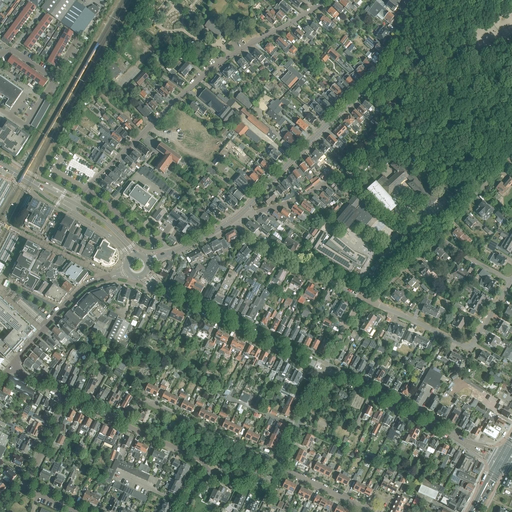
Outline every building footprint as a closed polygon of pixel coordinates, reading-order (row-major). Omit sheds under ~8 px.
[(76,2),(72,0),(47,0),(41,9),(48,14),(54,18),(61,23),(76,2)] [(298,8),(302,3),(299,1),(298,0),(291,0),(290,2),(298,8)] [(342,0),(340,3),(346,8),(348,10),(350,8),(355,12),(357,10),(357,9),(353,6),(352,6),(345,0),(342,0)] [(386,7),(393,12),(398,7),(395,5),(396,3),(392,0),(387,0),(390,2),(386,7)] [(76,2),(61,23),(67,28),(73,33),(80,37),(95,16),(96,15),(98,13),(98,12),(99,10),(93,6),(90,8),(88,11),(76,2)] [(276,6),(279,9),(280,9),(287,15),(291,9),(283,2),(279,6),(277,4),(276,6)] [(391,16),(389,14),(389,13),(376,2),(368,13),(375,18),(378,15),(384,20),(390,25),(394,21),(392,19),(394,18),(391,16)] [(30,3),(26,8),(32,12),(36,7),(30,3)] [(338,12),(340,11),(343,13),(345,11),(336,3),(333,7),(338,12)] [(26,8),(23,12),(29,16),(32,12),(26,8)] [(327,12),(335,19),(339,15),(331,8),(327,12)] [(272,10),(270,13),(275,17),(276,16),(281,21),(285,16),(280,11),(277,15),(272,10)] [(265,18),(273,25),(277,21),(269,14),(270,13),(267,11),(265,13),(268,15),(265,18)] [(23,12),(20,16),(26,21),(29,16),(23,12)] [(46,15),(43,20),(49,24),(53,20),(54,18),(48,14),(46,15)] [(20,16),(17,21),(23,25),(26,21),(20,16)] [(322,27),(328,33),(335,26),(324,17),(320,21),(324,25),(322,27)] [(220,36),(222,38),(223,38),(225,35),(223,33),(224,31),(213,22),(214,20),(211,18),(208,22),(206,24),(204,26),(208,29),(219,38),(220,36)] [(43,20),(40,24),(46,29),(49,24),(43,20)] [(17,21),(13,25),(20,30),(23,25),(17,21)] [(310,27),(316,32),(318,30),(320,32),(322,29),(315,23),(310,27)] [(40,24),(37,28),(43,33),(46,29),(40,24)] [(13,25),(10,29),(17,34),(20,30),(13,25)] [(303,31),(306,33),(305,35),(311,41),(314,37),(316,34),(308,26),(303,31)] [(37,28),(34,33),(40,37),(43,33),(37,28)] [(66,30),(64,34),(70,38),(73,33),(67,28),(66,30)] [(376,30),(380,33),(386,38),(390,33),(384,28),(383,29),(382,28),(380,30),(377,28),(376,30)] [(10,29),(7,34),(13,38),(17,34),(10,29)] [(294,35),(300,39),(302,37),(305,39),(306,38),(298,30),(294,35)] [(386,38),(380,33),(376,30),(375,31),(378,33),(376,36),(377,37),(376,38),(382,43),(386,38)] [(7,34),(6,33),(1,40),(8,45),(13,38),(7,34)] [(34,33),(31,37),(37,42),(40,37),(34,33)] [(286,38),(291,43),(293,41),(296,43),(298,41),(290,33),(286,38)] [(64,34),(61,39),(68,43),(70,38),(64,34)] [(31,37),(27,41),(34,46),(37,42),(31,37)] [(61,39),(58,44),(65,48),(68,43),(61,39)] [(279,46),(282,48),(285,51),(284,51),(287,54),(289,51),(293,54),(297,50),(285,39),(283,41),(280,39),(278,41),(278,40),(276,42),(276,43),(276,44),(279,46)] [(376,47),(373,44),(373,43),(370,40),(367,42),(373,47),(380,54),(385,49),(379,44),(376,47)] [(27,41),(24,46),(30,50),(34,46),(27,41)] [(58,44),(56,48),(62,52),(65,48),(58,44)] [(264,50),(272,57),(277,51),(269,44),(264,50)] [(56,48),(53,53),(60,57),(62,52),(56,48)] [(327,54),(336,62),(340,57),(331,49),(327,54)] [(265,58),(256,50),(252,55),(261,63),(265,58)] [(53,53),(50,58),(57,62),(60,57),(53,53)] [(367,58),(375,65),(377,62),(378,63),(381,58),(375,53),(372,56),(371,55),(367,58)] [(244,59),(250,64),(252,62),(255,65),(257,63),(249,54),(244,59)] [(324,54),(320,59),(325,63),(329,58),(324,54)] [(7,63),(12,66),(17,59),(12,56),(7,63)] [(50,58),(48,63),(54,67),(57,62),(50,58)] [(17,59),(12,66),(16,69),(21,63),(17,59)] [(244,71),(246,69),(247,70),(248,69),(253,73),(255,71),(250,66),(249,67),(247,64),(246,65),(242,59),(237,63),(242,69),(244,71)] [(364,66),(365,67),(367,68),(367,67),(371,70),(374,66),(366,59),(362,64),(364,66)] [(283,67),(288,72),(280,80),(289,89),(298,80),(299,81),(302,77),(290,66),(293,63),(290,60),(283,67)] [(21,63),(16,69),(21,72),(25,66),(21,63)] [(114,63),(112,65),(105,72),(112,80),(115,78),(116,79),(118,78),(117,76),(118,77),(120,75),(119,74),(120,74),(122,73),(121,72),(122,72),(114,63)] [(187,63),(183,68),(189,73),(193,68),(187,63)] [(227,69),(232,75),(237,81),(239,79),(235,73),(237,72),(231,65),(227,69)] [(365,70),(367,68),(365,67),(363,65),(356,71),(358,73),(358,74),(361,78),(368,73),(365,70)] [(25,66),(21,72),(25,75),(30,69),(25,66)] [(189,73),(183,68),(178,72),(185,78),(189,73)] [(25,75),(30,78),(34,72),(30,69),(25,75)] [(228,79),(230,77),(236,83),(237,82),(237,81),(232,75),(227,69),(222,73),(228,79)] [(180,88),(184,82),(176,76),(177,75),(172,70),(169,73),(173,77),(170,80),(180,88)] [(30,78),(34,81),(39,75),(34,72),(30,78)] [(143,73),(139,77),(144,81),(148,77),(143,73)] [(350,88),(339,78),(335,74),(331,80),(342,90),(345,92),(347,91),(350,88)] [(34,81),(39,85),(43,78),(39,75),(34,81)] [(104,86),(109,83),(108,80),(108,79),(107,79),(105,76),(105,77),(103,75),(101,77),(102,78),(101,79),(104,83),(103,84),(104,86)] [(347,80),(345,82),(351,87),(355,83),(347,75),(345,77),(347,80)] [(213,80),(219,85),(225,90),(226,88),(221,83),(223,81),(217,76),(213,80)] [(139,86),(144,81),(139,77),(135,82),(139,86)] [(307,81),(303,77),(296,84),(301,88),(307,81)] [(43,78),(39,85),(43,88),(48,81),(43,78)] [(175,88),(165,80),(163,83),(167,85),(165,88),(171,93),(175,88)] [(225,90),(219,85),(213,80),(209,85),(216,90),(218,87),(223,92),(225,90)] [(0,96),(2,98),(12,85),(7,81),(0,90),(0,96)] [(339,97),(344,93),(332,82),(330,84),(332,86),(330,89),(339,97)] [(10,111),(23,93),(12,85),(2,98),(8,102),(6,105),(3,103),(2,105),(10,111)] [(292,91),(291,93),(297,98),(299,95),(297,93),(300,89),(297,87),(294,90),(292,91)] [(92,88),(87,96),(92,98),(96,90),(92,88)] [(162,89),(161,90),(157,89),(156,90),(159,93),(166,99),(169,94),(162,89)] [(225,124),(233,114),(226,108),(225,109),(214,100),(215,99),(205,90),(198,99),(205,105),(205,106),(209,109),(210,108),(212,110),(214,108),(219,112),(216,116),(217,117),(217,118),(225,124)] [(326,100),(328,98),(334,103),(338,98),(328,90),(327,92),(325,94),(323,93),(321,96),(326,100)] [(235,99),(249,110),(253,104),(240,93),(235,99)] [(152,97),(160,105),(164,100),(157,94),(155,97),(153,95),(152,97)] [(224,98),(219,94),(217,96),(226,104),(228,100),(225,97),(224,98)] [(316,101),(326,110),(330,106),(320,96),(316,101)] [(277,99),(268,108),(270,110),(273,112),(281,103),(277,99)] [(281,103),(287,108),(290,104),(284,99),(281,103)] [(140,106),(138,108),(146,118),(152,112),(147,106),(145,109),(142,106),(144,104),(141,102),(142,101),(141,101),(137,104),(140,106)] [(147,103),(154,110),(158,106),(153,101),(151,103),(149,101),(147,103)] [(367,101),(363,105),(369,111),(371,109),(373,111),(375,109),(367,101)] [(190,108),(196,113),(198,111),(203,115),(207,111),(196,102),(195,103),(194,103),(190,108)] [(312,109),(314,111),(320,116),(324,111),(314,102),(310,107),(312,109)] [(305,111),(303,112),(308,117),(306,119),(312,125),(316,120),(307,111),(309,110),(304,105),(302,108),(305,111)] [(357,110),(366,119),(367,117),(364,114),(367,112),(361,106),(357,110)] [(375,110),(381,116),(384,114),(378,108),(375,110)] [(267,114),(273,120),(277,115),(273,112),(270,110),(267,114)] [(352,114),(357,120),(356,121),(360,124),(362,122),(360,119),(362,117),(361,116),(356,110),(352,114)] [(277,115),(273,120),(278,124),(281,120),(282,119),(277,115)] [(346,120),(353,126),(357,130),(359,128),(356,126),(358,123),(355,120),(355,121),(350,116),(346,120)] [(133,129),(127,124),(119,117),(116,120),(122,124),(123,125),(122,127),(123,127),(130,133),(133,129)] [(0,147),(13,156),(14,155),(16,157),(22,148),(23,148),(22,147),(28,138),(26,137),(27,136),(21,133),(18,138),(17,137),(20,132),(18,130),(16,133),(14,136),(13,135),(17,130),(7,123),(0,118),(0,147)] [(143,123),(138,118),(133,122),(138,127),(143,123)] [(296,125),(304,132),(308,127),(300,120),(296,125)] [(357,130),(353,126),(346,120),(343,124),(348,129),(349,130),(351,128),(355,132),(357,131),(357,130)] [(241,122),(234,131),(242,137),(249,129),(241,122)] [(75,123),(70,129),(74,132),(79,126),(75,123)] [(289,128),(292,130),(290,132),(297,138),(301,134),(291,125),(289,128)] [(349,133),(341,125),(333,133),(338,139),(339,138),(345,144),(347,142),(343,139),(349,133)] [(102,129),(109,134),(113,137),(119,143),(122,139),(115,133),(115,132),(112,130),(110,132),(104,127),(102,129)] [(120,136),(124,139),(128,134),(120,127),(116,131),(120,135),(120,136)] [(111,146),(115,149),(119,144),(112,139),(113,137),(109,134),(105,132),(102,129),(101,129),(99,131),(107,137),(103,142),(110,147),(111,146)] [(228,133),(224,129),(219,135),(223,139),(228,133)] [(284,139),(291,145),(295,141),(291,138),(292,137),(283,129),(281,133),(286,137),(284,139)] [(270,130),(266,135),(270,139),(273,141),(277,137),(273,134),(271,133),(272,132),(271,131),(270,130)] [(67,138),(76,144),(79,139),(70,133),(68,135),(67,137),(67,138)] [(339,147),(342,150),(345,147),(342,143),(338,139),(336,141),(331,136),(327,140),(333,146),(336,144),(339,147)] [(320,147),(322,148),(320,150),(324,154),(329,150),(331,152),(333,150),(325,142),(320,147)] [(358,153),(359,154),(365,147),(360,143),(354,149),(355,150),(353,152),(356,155),(358,153)] [(165,157),(156,169),(163,175),(172,163),(176,166),(180,161),(183,164),(185,161),(161,144),(156,151),(165,157)] [(106,146),(105,145),(104,146),(101,145),(98,149),(101,151),(102,152),(103,153),(104,151),(110,155),(114,151),(106,146)] [(147,149),(141,145),(137,149),(146,157),(148,154),(150,156),(153,153),(148,148),(147,149)] [(276,151),(276,150),(271,145),(268,148),(272,152),(269,156),(276,161),(281,155),(276,151)] [(91,154),(93,155),(104,162),(107,157),(95,149),(91,154)] [(313,154),(315,157),(312,159),(317,164),(319,163),(319,161),(318,160),(321,158),(323,160),(325,158),(323,156),(324,155),(322,152),(321,153),(317,150),(313,154)] [(141,159),(143,158),(142,158),(135,151),(130,157),(137,163),(139,160),(141,161),(142,160),(141,159)] [(101,167),(104,162),(93,155),(90,160),(101,167)] [(136,165),(133,163),(134,162),(128,157),(124,161),(130,167),(134,169),(136,166),(139,168),(140,166),(137,163),(136,165)] [(316,165),(314,162),(313,162),(310,158),(305,161),(312,170),(315,167),(317,170),(319,169),(316,165)] [(378,184),(377,185),(375,183),(367,191),(389,215),(397,207),(392,202),(394,200),(389,195),(407,178),(411,182),(408,185),(429,207),(438,199),(432,193),(431,194),(419,181),(420,180),(417,176),(416,178),(412,174),(413,173),(408,168),(406,169),(405,168),(406,168),(398,160),(391,166),(396,171),(395,172),(395,174),(396,175),(389,182),(384,176),(377,183),(378,184)] [(257,163),(266,171),(270,167),(264,161),(262,164),(258,161),(257,163)] [(305,173),(304,173),(307,177),(309,175),(306,172),(309,170),(304,164),(300,167),(305,173)] [(127,169),(126,169),(121,165),(118,168),(123,173),(125,171),(128,174),(130,172),(127,169)] [(251,169),(254,172),(260,177),(264,173),(258,168),(255,165),(251,169)] [(205,170),(213,176),(216,173),(208,166),(205,170)] [(117,169),(113,172),(117,176),(119,177),(121,176),(124,178),(126,176),(123,173),(122,174),(117,169)] [(254,174),(248,170),(247,169),(243,173),(241,170),(238,170),(237,171),(251,184),(252,183),(255,185),(258,182),(257,182),(259,179),(254,174)] [(299,179),(301,177),(302,177),(305,175),(300,169),(297,171),(297,170),(292,174),(297,180),(296,180),(299,183),(301,182),(299,179)] [(117,176),(116,177),(112,173),(109,177),(114,181),(114,182),(116,180),(119,182),(121,179),(119,177),(117,176)] [(199,182),(205,188),(211,181),(205,176),(199,182)] [(234,182),(246,194),(253,187),(240,176),(234,182)] [(287,179),(293,187),(295,185),(298,188),(301,186),(297,181),(296,182),(292,176),(290,177),(290,176),(287,179)] [(114,181),(113,182),(107,177),(104,181),(110,186),(111,184),(115,187),(117,184),(114,182),(114,181)] [(500,192),(499,192),(499,193),(501,195),(502,195),(502,194),(503,195),(508,189),(507,188),(511,182),(511,179),(509,177),(503,184),(501,183),(496,189),(500,192)] [(298,195),(295,191),(286,180),(282,184),(287,191),(289,189),(292,192),(291,193),(295,197),(298,195)] [(5,181),(0,190),(0,199),(9,184),(5,181)] [(103,181),(99,185),(102,188),(105,190),(107,192),(110,188),(108,186),(103,181)] [(343,195),(339,192),(341,190),(345,193),(346,191),(335,181),(330,187),(338,193),(337,194),(341,197),(343,195)] [(157,203),(146,194),(149,190),(146,187),(142,192),(131,184),(123,195),(128,199),(129,198),(144,209),(143,210),(149,214),(157,203)] [(276,189),(281,195),(284,193),(286,196),(288,194),(283,189),(280,186),(276,189)] [(0,207),(11,188),(9,187),(0,202),(0,207)] [(238,191),(237,191),(234,189),(233,188),(229,192),(231,193),(239,201),(244,197),(238,191)] [(325,193),(336,203),(337,201),(332,196),(334,194),(328,189),(325,193)] [(272,201),(273,202),(276,199),(276,198),(279,195),(275,191),(272,194),(271,193),(265,199),(266,200),(263,202),(265,205),(267,203),(268,205),(272,201)] [(228,196),(224,200),(231,206),(232,205),(234,207),(238,203),(232,197),(229,193),(227,196),(228,196)] [(319,197),(322,199),(320,200),(327,206),(327,205),(328,205),(330,203),(330,202),(332,200),(329,198),(323,193),(319,197)] [(32,197),(30,196),(16,225),(18,226),(32,197)] [(336,223),(346,231),(360,214),(355,210),(361,202),(354,196),(348,204),(347,203),(338,214),(342,217),(336,223)] [(15,224),(28,198),(26,197),(13,223),(15,224)] [(318,209),(321,206),(324,209),(326,207),(314,197),(313,199),(312,199),(311,200),(311,201),(310,202),(318,209)] [(28,216),(23,225),(26,226),(33,230),(33,231),(41,236),(44,231),(42,230),(46,222),(47,220),(48,220),(49,218),(50,219),(54,210),(49,207),(48,209),(45,207),(46,206),(32,198),(27,209),(28,210),(27,212),(31,215),(30,217),(28,216)] [(218,208),(224,213),(228,208),(215,199),(211,204),(216,208),(216,207),(218,208)] [(315,209),(305,202),(304,202),(303,203),(302,204),(302,205),(301,207),(311,214),(314,210),(315,210),(315,209)] [(490,209),(483,202),(480,205),(480,204),(478,206),(478,207),(478,208),(478,209),(475,212),(482,218),(485,214),(486,215),(489,212),(490,214),(493,211),(490,209)] [(154,210),(157,212),(152,218),(158,222),(159,222),(160,222),(161,222),(161,221),(161,220),(161,219),(165,214),(159,209),(163,205),(160,203),(154,210)] [(209,208),(212,210),(210,212),(216,217),(220,212),(216,209),(217,209),(211,204),(209,203),(207,205),(207,206),(210,208),(209,208)] [(376,214),(362,203),(356,210),(360,214),(355,220),(365,228),(371,221),(373,219),(372,219),(376,214)] [(304,213),(301,210),(295,206),(291,211),(299,216),(297,218),(300,220),(303,221),(304,222),(306,219),(302,216),(302,215),(304,213)] [(200,214),(203,216),(201,219),(206,223),(210,218),(205,213),(198,208),(196,211),(200,214)] [(280,214),(290,220),(292,222),(294,219),(293,219),(295,216),(291,213),(290,213),(284,209),(280,214)] [(180,218),(176,215),(171,211),(169,214),(173,218),(172,219),(176,222),(180,218)] [(275,211),(272,216),(278,221),(276,222),(277,223),(280,225),(282,226),(283,224),(281,223),(282,222),(284,223),(286,220),(275,211)] [(501,221),(504,218),(498,211),(494,215),(498,218),(501,221)] [(193,216),(190,219),(189,221),(197,228),(201,223),(195,218),(193,216)] [(268,219),(263,216),(261,218),(260,217),(257,221),(263,226),(262,227),(264,229),(269,232),(273,227),(276,230),(280,225),(277,223),(276,222),(270,217),(268,219)] [(54,237),(52,241),(52,243),(55,244),(61,247),(63,242),(75,221),(71,219),(66,217),(65,217),(60,226),(61,226),(59,230),(58,229),(57,232),(56,232),(54,237)] [(464,222),(470,229),(477,222),(474,220),(473,221),(469,217),(464,222)] [(176,231),(184,236),(188,233),(187,232),(190,228),(179,220),(174,227),(177,229),(176,231)] [(66,237),(62,247),(67,250),(71,252),(75,241),(77,242),(78,238),(82,231),(78,229),(80,225),(75,221),(66,237)] [(250,222),(246,226),(251,232),(254,234),(256,232),(259,228),(261,230),(263,229),(261,226),(260,226),(260,227),(255,222),(253,224),(250,222)] [(77,242),(72,252),(77,254),(84,238),(85,236),(87,230),(87,229),(84,227),(82,231),(78,238),(77,242)] [(84,238),(77,254),(81,256),(82,257),(86,248),(87,248),(94,234),(87,230),(88,229),(87,229),(87,230),(85,236),(84,238)] [(457,229),(452,234),(458,240),(463,245),(467,241),(470,243),(471,241),(469,239),(468,239),(468,238),(466,236),(464,237),(463,235),(464,235),(457,229)] [(506,237),(508,239),(511,241),(511,232),(509,237),(509,236),(508,235),(508,234),(507,234),(506,234),(506,233),(505,233),(504,233),(503,234),(503,232),(498,229),(496,232),(501,234),(500,236),(503,237),(504,235),(506,236),(506,237)] [(235,231),(230,234),(234,240),(239,237),(235,231)] [(313,250),(351,273),(354,267),(359,270),(361,267),(363,267),(368,259),(360,255),(359,256),(334,236),(332,238),(324,232),(313,250)] [(9,234),(0,251),(0,260),(1,261),(13,236),(9,234)] [(86,248),(82,257),(91,261),(92,259),(102,239),(94,234),(87,248),(86,248)] [(234,240),(230,234),(225,237),(228,242),(226,243),(229,247),(231,246),(230,245),(235,242),(234,240)] [(171,235),(167,241),(173,246),(178,240),(171,235)] [(18,238),(14,236),(1,261),(5,263),(18,238)] [(287,249),(294,253),(299,244),(287,237),(283,244),(288,247),(287,249)] [(511,241),(508,239),(506,238),(500,248),(510,254),(511,250),(511,241)] [(102,239),(92,259),(94,260),(94,262),(99,265),(100,263),(102,264),(103,265),(104,265),(105,266),(106,266),(107,266),(108,266),(109,266),(110,266),(111,265),(112,265),(113,265),(113,264),(114,264),(114,263),(115,262),(116,261),(116,260),(116,259),(117,259),(117,258),(117,257),(117,256),(117,255),(116,254),(116,253),(115,252),(115,251),(114,250),(113,250),(113,249),(109,247),(110,245),(105,241),(103,243),(102,242),(102,239)] [(219,240),(214,242),(221,254),(223,253),(221,250),(223,248),(219,240)] [(225,250),(228,248),(224,240),(220,242),(225,250)] [(27,242),(8,279),(11,281),(33,292),(33,291),(37,285),(43,276),(44,275),(39,272),(38,275),(37,274),(37,275),(30,271),(40,251),(39,250),(39,249),(34,246),(27,242)] [(221,254),(214,242),(210,245),(214,253),(217,252),(219,256),(221,254)] [(208,246),(202,249),(205,254),(206,256),(207,255),(210,260),(211,259),(212,260),(211,261),(219,265),(211,250),(208,246)] [(248,254),(250,251),(244,247),(236,257),(245,263),(250,256),(248,254)] [(434,252),(440,259),(442,257),(443,258),(442,259),(445,262),(449,257),(445,253),(439,247),(434,252)] [(39,257),(32,270),(38,274),(37,274),(38,275),(39,272),(40,271),(44,265),(51,254),(43,251),(40,258),(39,257)] [(203,258),(199,251),(189,256),(192,263),(197,260),(198,261),(203,258)] [(494,262),(499,265),(500,263),(503,265),(507,259),(499,255),(499,254),(496,252),(495,255),(494,255),(491,260),(494,262)] [(40,271),(39,272),(44,275),(48,270),(50,271),(50,272),(47,273),(46,275),(47,278),(50,279),(50,280),(48,285),(50,286),(52,283),(54,281),(58,275),(59,275),(65,267),(64,267),(66,262),(64,261),(57,257),(55,262),(53,261),(55,257),(51,254),(44,265),(40,271)] [(250,268),(251,267),(256,271),(255,273),(261,263),(259,261),(261,259),(255,255),(251,260),(249,259),(243,267),(248,271),(250,268),(250,269),(251,268),(250,268)] [(186,282),(187,282),(184,287),(200,295),(204,287),(208,289),(220,266),(211,261),(206,269),(203,268),(202,270),(197,268),(195,271),(193,270),(191,274),(188,279),(188,278),(186,282)] [(167,270),(164,270),(160,268),(157,275),(162,277),(165,278),(166,279),(169,273),(170,271),(172,267),(173,264),(169,262),(167,263),(168,266),(167,270)] [(174,282),(183,287),(187,278),(188,278),(188,279),(191,274),(188,274),(186,277),(179,274),(182,268),(185,268),(187,265),(185,262),(182,263),(176,273),(176,275),(177,276),(174,282)] [(266,271),(271,274),(275,268),(264,262),(260,270),(265,273),(266,271)] [(69,263),(59,275),(72,285),(85,270),(69,263)] [(426,274),(429,271),(435,276),(436,274),(439,278),(442,275),(437,270),(435,272),(431,269),(432,268),(429,266),(428,267),(424,263),(419,268),(421,270),(418,272),(423,277),(426,274)] [(462,278),(461,278),(465,280),(469,273),(472,269),(468,267),(466,271),(456,266),(451,275),(455,277),(457,275),(462,278)] [(176,275),(176,273),(174,272),(175,269),(173,268),(168,279),(172,282),(176,275)] [(85,270),(72,285),(74,287),(77,284),(79,285),(82,282),(83,282),(90,273),(85,270)] [(229,270),(219,291),(214,301),(213,302),(221,306),(221,305),(222,305),(227,295),(237,274),(229,270)] [(281,283),(286,274),(280,270),(277,275),(277,276),(274,275),(271,281),(273,282),(277,285),(279,281),(281,283)] [(484,288),(489,290),(491,288),(492,288),(495,282),(489,278),(491,275),(482,270),(478,275),(482,278),(481,286),(484,287),(484,288)] [(408,285),(406,287),(408,289),(410,287),(412,289),(414,289),(415,288),(416,289),(420,286),(417,283),(411,277),(405,282),(408,285)] [(298,278),(297,280),(294,278),(290,284),(300,290),(304,282),(298,278)] [(64,280),(60,284),(63,286),(62,288),(68,293),(73,287),(64,280)] [(37,285),(33,291),(43,296),(43,295),(50,286),(40,281),(37,285)] [(243,304),(239,312),(242,314),(242,315),(245,317),(256,295),(255,295),(258,290),(259,287),(260,286),(253,282),(250,288),(253,290),(251,293),(249,292),(243,304)] [(50,286),(43,295),(45,296),(45,297),(51,300),(52,299),(55,301),(55,302),(60,304),(60,303),(64,299),(64,298),(63,298),(64,297),(65,297),(67,294),(62,290),(52,283),(50,286)] [(207,291),(204,298),(204,299),(206,300),(207,299),(210,301),(214,292),(217,293),(221,286),(218,284),(216,288),(210,285),(208,290),(207,291)] [(314,286),(310,284),(304,296),(309,299),(313,301),(318,292),(312,289),(314,286)] [(115,297),(115,296),(121,288),(116,285),(115,285),(108,287),(102,289),(108,297),(109,299),(112,301),(115,297)] [(99,290),(107,297),(108,297),(107,295),(102,289),(99,290)] [(107,297),(99,290),(90,293),(91,293),(99,300),(105,304),(104,304),(107,307),(112,301),(107,297)] [(121,290),(119,296),(117,302),(120,302),(123,302),(123,299),(124,300),(125,299),(128,300),(131,291),(125,290),(124,291),(121,290)] [(228,307),(234,297),(237,291),(234,290),(229,299),(228,298),(224,305),(228,307)] [(256,297),(248,312),(246,317),(252,320),(253,321),(258,311),(260,312),(270,293),(264,290),(263,292),(259,299),(256,297)] [(392,295),(391,297),(395,301),(396,300),(398,302),(401,300),(405,303),(406,302),(408,304),(410,302),(408,300),(409,299),(404,293),(401,291),(399,293),(397,290),(394,293),(393,293),(392,294),(392,295)] [(481,307),(484,301),(485,299),(479,296),(480,293),(475,290),(473,292),(475,294),(471,301),(474,303),(481,307)] [(235,300),(236,298),(239,292),(237,291),(234,297),(228,307),(229,307),(228,308),(233,311),(233,310),(238,302),(235,300)] [(137,307),(138,305),(139,302),(141,294),(134,292),(131,301),(132,301),(131,305),(137,307)] [(106,309),(107,307),(104,304),(105,304),(99,300),(91,293),(90,293),(87,294),(105,309),(106,309)] [(87,294),(82,299),(101,315),(102,314),(105,309),(87,294)] [(143,300),(139,308),(138,307),(133,316),(138,318),(140,314),(144,306),(146,308),(150,299),(144,296),(142,300),(143,300)] [(0,328),(8,336),(0,344),(0,353),(5,358),(7,356),(10,353),(12,351),(13,352),(14,353),(23,343),(33,332),(34,330),(0,299),(0,328)] [(97,319),(97,320),(102,324),(107,320),(100,316),(101,315),(82,299),(76,305),(87,315),(90,312),(91,313),(90,314),(92,315),(91,315),(93,317),(94,316),(97,319)] [(422,304),(424,305),(421,312),(429,315),(432,308),(432,307),(429,305),(431,302),(424,299),(422,304)] [(152,300),(146,313),(148,314),(150,311),(151,309),(154,310),(158,303),(157,303),(157,302),(155,301),(152,300)] [(238,302),(233,310),(238,312),(243,302),(239,300),(238,302)] [(337,308),(344,313),(347,306),(341,302),(341,303),(336,300),(334,303),(339,306),(337,308)] [(290,306),(289,307),(295,310),(298,304),(294,302),(292,301),(290,306)] [(481,307),(474,303),(471,301),(469,304),(469,305),(471,306),(469,308),(477,313),(481,307)] [(157,310),(154,316),(156,317),(158,312),(162,314),(166,306),(160,304),(160,305),(158,304),(156,309),(157,310)] [(75,306),(74,308),(72,309),(78,315),(77,316),(88,325),(88,326),(90,328),(95,323),(82,311),(81,311),(75,306)] [(162,314),(160,318),(163,319),(165,315),(167,316),(171,309),(166,306),(162,314)] [(336,318),(337,317),(340,319),(344,313),(337,309),(332,306),(331,308),(333,310),(330,315),(336,318)] [(444,310),(442,308),(439,307),(437,311),(432,308),(429,315),(438,319),(439,315),(441,316),(444,310)] [(171,316),(170,318),(175,321),(179,313),(178,313),(178,312),(176,311),(175,311),(174,310),(172,313),(170,315),(171,316)] [(260,323),(266,326),(270,318),(272,320),(276,312),(271,310),(269,314),(266,312),(264,316),(263,316),(262,317),(263,318),(260,323)] [(70,311),(68,314),(65,317),(76,328),(77,327),(79,330),(78,332),(82,336),(89,328),(70,311)] [(108,317),(116,321),(117,318),(119,315),(110,312),(108,317)] [(179,313),(175,321),(180,323),(181,321),(182,321),(184,318),(183,318),(184,315),(182,314),(180,313),(179,313)] [(278,314),(277,315),(270,329),(275,332),(281,320),(279,318),(280,316),(278,314)] [(365,322),(375,328),(381,319),(377,316),(376,318),(370,314),(365,322)] [(458,317),(460,318),(457,322),(455,320),(452,325),(454,327),(460,331),(466,322),(470,324),(472,322),(459,314),(458,317)] [(285,328),(283,327),(287,318),(285,317),(276,332),(281,335),(285,328)] [(116,321),(107,340),(119,346),(122,341),(130,324),(117,318),(116,321)] [(185,337),(187,332),(194,335),(200,324),(192,320),(192,321),(188,319),(183,330),(180,335),(185,337)] [(82,337),(63,320),(60,323),(78,340),(82,337)] [(502,332),(504,334),(507,330),(509,331),(511,327),(500,321),(496,329),(502,333),(502,332)] [(283,336),(288,338),(291,331),(289,330),(292,323),(290,322),(283,336)] [(365,322),(360,329),(370,336),(375,328),(365,322)] [(78,340),(60,323),(57,326),(60,329),(69,338),(73,342),(74,342),(75,344),(78,340)] [(203,333),(203,334),(205,335),(206,334),(209,336),(213,328),(204,323),(200,331),(203,333)] [(289,339),(294,341),(301,328),(298,327),(299,324),(297,323),(289,339)] [(394,325),(391,324),(387,332),(392,334),(398,337),(402,338),(404,333),(402,332),(404,329),(395,325),(394,325)] [(94,326),(92,331),(102,337),(105,338),(108,332),(105,331),(94,326)] [(52,332),(55,335),(53,337),(60,344),(65,338),(67,340),(69,338),(60,329),(59,331),(55,328),(52,332)] [(216,341),(220,342),(224,334),(220,332),(220,333),(218,331),(212,342),(210,341),(209,345),(213,347),(216,341)] [(299,335),(295,342),(300,345),(305,337),(306,337),(308,334),(307,334),(308,333),(307,332),(304,331),(301,336),(299,335)] [(152,336),(151,338),(157,341),(158,339),(160,335),(154,333),(152,336)] [(224,334),(220,342),(218,346),(221,347),(220,350),(224,352),(226,349),(224,348),(229,337),(227,336),(227,335),(224,334)] [(303,345),(308,347),(314,337),(308,335),(303,345)] [(420,345),(423,338),(417,335),(413,342),(420,345)] [(494,348),(497,343),(499,344),(500,340),(499,339),(492,335),(487,344),(494,348)] [(47,337),(44,341),(50,346),(53,349),(57,345),(58,347),(60,345),(56,341),(55,343),(47,337)] [(311,348),(316,351),(322,339),(319,338),(317,342),(315,340),(311,348)] [(370,341),(365,338),(363,343),(362,345),(366,348),(368,345),(368,346),(370,341)] [(430,342),(423,338),(420,345),(426,349),(430,350),(433,344),(429,342),(430,342)] [(511,343),(504,339),(502,342),(507,345),(506,347),(506,348),(500,358),(502,359),(503,359),(511,344),(511,343)] [(234,353),(235,350),(240,341),(237,340),(236,341),(234,340),(229,350),(226,349),(224,352),(224,354),(228,356),(230,352),(234,353)] [(318,352),(324,355),(328,347),(331,342),(328,340),(325,345),(322,344),(318,352)] [(240,341),(235,350),(239,352),(235,359),(239,362),(240,361),(242,356),(240,356),(245,345),(243,344),(242,343),(240,341)] [(44,352),(46,350),(48,351),(50,349),(42,342),(38,347),(44,352)] [(339,352),(335,360),(340,363),(345,355),(342,353),(346,347),(343,345),(339,352)] [(249,346),(245,353),(244,352),(242,356),(240,361),(242,362),(245,356),(249,358),(249,356),(252,351),(254,348),(249,346)] [(34,352),(40,357),(41,358),(43,360),(46,356),(43,353),(37,348),(36,350),(35,350),(34,351),(34,352)] [(256,349),(254,352),(252,351),(249,357),(254,359),(250,365),(254,367),(258,360),(257,359),(259,356),(258,356),(261,351),(256,349)] [(485,364),(486,362),(491,355),(487,353),(487,354),(482,351),(479,358),(477,360),(485,364)] [(51,358),(57,363),(62,357),(57,352),(51,358)] [(351,355),(352,353),(349,352),(346,356),(344,359),(345,360),(343,363),(348,366),(353,357),(351,355)] [(262,366),(264,367),(267,359),(266,359),(268,355),(263,353),(259,360),(263,363),(262,366)] [(454,363),(458,356),(452,353),(448,360),(454,363)] [(37,361),(39,359),(33,354),(29,358),(35,363),(34,363),(39,367),(42,365),(37,361)] [(500,358),(494,354),(492,357),(500,362),(502,359),(500,358)] [(270,356),(264,367),(270,370),(275,359),(270,356)] [(349,366),(354,369),(360,359),(355,356),(349,366)] [(455,368),(457,364),(461,366),(464,359),(458,356),(454,363),(452,367),(455,368)] [(49,373),(48,373),(51,375),(50,377),(56,380),(60,370),(60,369),(60,368),(64,362),(65,360),(63,358),(58,364),(57,366),(55,370),(55,371),(51,370),(49,373)] [(37,371),(39,367),(33,362),(32,362),(28,359),(24,364),(31,369),(32,367),(37,371)] [(413,367),(415,363),(409,359),(406,366),(411,369),(413,366),(413,367)] [(272,369),(271,370),(278,374),(278,373),(280,370),(283,363),(283,362),(281,361),(280,361),(278,361),(274,368),(273,367),(272,369)] [(357,370),(362,373),(368,361),(366,361),(365,363),(361,361),(357,370)] [(114,374),(120,377),(126,366),(120,363),(114,374)] [(421,371),(424,366),(417,363),(415,368),(421,371)] [(279,374),(278,375),(285,378),(288,374),(287,374),(290,366),(289,365),(288,364),(287,365),(284,364),(281,370),(281,369),(279,374)] [(72,368),(65,365),(57,380),(65,384),(69,375),(72,368)] [(371,369),(373,366),(370,365),(365,375),(371,378),(374,371),(371,369)] [(105,369),(102,375),(105,377),(109,371),(111,368),(107,366),(105,369)] [(374,379),(380,382),(383,377),(384,378),(388,371),(381,367),(374,379)] [(288,375),(286,379),(290,380),(289,381),(297,385),(302,375),(299,374),(298,374),(299,373),(295,371),(296,369),(293,368),(290,375),(288,375)] [(426,384),(435,389),(437,391),(442,384),(439,382),(443,376),(430,369),(414,397),(415,398),(413,401),(418,404),(425,393),(421,391),(423,387),(424,388),(426,384)] [(388,377),(384,384),(388,387),(393,378),(393,377),(391,376),(391,375),(394,372),(391,370),(388,375),(389,376),(388,377)] [(67,385),(72,388),(77,377),(72,375),(67,385)] [(499,385),(502,381),(494,375),(491,379),(499,385)] [(14,387),(13,389),(13,390),(33,400),(36,394),(34,393),(35,393),(26,388),(27,385),(11,377),(10,378),(8,382),(9,383),(8,384),(14,387)] [(79,383),(76,389),(80,392),(85,383),(82,381),(83,378),(80,377),(77,382),(79,383)] [(395,382),(396,382),(392,389),(397,392),(401,385),(403,382),(400,380),(401,379),(398,377),(395,382)] [(90,380),(84,392),(89,395),(91,392),(92,392),(93,393),(98,381),(94,379),(93,381),(90,380)] [(417,384),(415,383),(412,381),(408,387),(405,386),(400,394),(404,396),(404,395),(407,397),(412,389),(411,389),(412,387),(414,388),(417,384)] [(455,384),(451,382),(445,392),(448,394),(455,384)] [(482,394),(484,390),(471,382),(469,385),(482,394)] [(154,387),(151,386),(152,384),(149,383),(148,385),(145,391),(151,394),(154,387)] [(13,390),(6,386),(3,392),(10,396),(11,393),(15,395),(15,394),(16,392),(13,390)] [(154,387),(151,394),(156,397),(159,390),(157,388),(157,387),(154,386),(154,387)] [(97,399),(103,402),(110,390),(107,389),(105,392),(102,390),(97,399)] [(286,406),(292,409),(296,401),(294,399),(295,396),(296,396),(283,389),(281,392),(287,395),(287,396),(290,398),(287,404),(283,402),(282,404),(286,406)] [(111,406),(115,400),(118,402),(123,393),(120,392),(117,397),(112,393),(106,403),(107,403),(107,404),(108,405),(109,405),(111,406)] [(162,399),(168,402),(172,395),(165,392),(162,399)] [(338,398),(345,401),(348,395),(341,392),(338,398)] [(8,396),(8,397),(1,393),(0,394),(0,399),(8,404),(8,403),(10,404),(11,402),(9,401),(11,397),(8,396)] [(32,406),(37,408),(42,397),(37,394),(32,406)] [(122,397),(126,399),(125,402),(129,404),(132,398),(128,396),(124,394),(122,397)] [(172,395),(168,402),(175,405),(178,398),(172,395)] [(427,408),(433,411),(437,404),(434,403),(437,397),(435,396),(433,399),(432,399),(427,408)] [(258,397),(254,405),(258,407),(262,399),(258,397)] [(47,408),(49,404),(48,403),(50,400),(45,398),(40,408),(42,409),(43,407),(47,408)] [(470,406),(475,409),(477,405),(479,406),(481,403),(475,400),(472,405),(471,404),(470,406)] [(505,406),(509,408),(509,409),(511,410),(511,403),(508,402),(507,403),(501,400),(498,404),(504,408),(505,406)] [(53,415),(55,411),(53,411),(57,404),(52,401),(49,409),(48,409),(47,412),(53,415)] [(181,408),(186,411),(190,404),(184,401),(181,408)] [(125,402),(122,405),(120,404),(118,406),(121,408),(125,410),(129,404),(125,402)] [(195,407),(192,405),(190,404),(186,411),(192,413),(195,407)] [(219,415),(222,417),(225,412),(228,406),(224,404),(219,415)] [(450,409),(446,407),(442,405),(440,408),(436,414),(445,419),(450,409)] [(207,412),(204,419),(209,421),(212,415),(210,413),(213,407),(210,406),(207,412)] [(288,417),(292,409),(286,406),(282,414),(288,417)] [(362,420),(364,421),(366,416),(370,418),(372,412),(374,409),(368,407),(362,420)] [(501,415),(508,419),(510,414),(499,408),(498,410),(502,413),(501,415)] [(198,416),(204,419),(207,412),(201,409),(198,416)] [(452,414),(453,414),(449,421),(454,424),(461,413),(455,409),(452,414)] [(148,415),(150,411),(147,410),(145,413),(143,411),(140,413),(137,419),(145,423),(149,415),(148,415)] [(67,421),(71,423),(76,413),(70,411),(67,418),(65,417),(63,422),(66,424),(67,421)] [(377,424),(383,414),(379,412),(378,413),(376,411),(371,421),(377,424),(372,434),(375,435),(380,425),(377,424)] [(469,421),(466,419),(468,415),(464,412),(460,420),(462,421),(459,427),(464,430),(468,423),(469,421)] [(496,424),(503,428),(506,423),(499,419),(498,422),(493,420),(494,419),(484,414),(483,417),(486,419),(490,421),(489,421),(492,423),(496,425),(496,424)] [(72,427),(75,428),(78,423),(80,424),(84,417),(78,415),(72,427)] [(212,415),(209,421),(215,424),(218,417),(212,415)] [(390,422),(392,418),(386,416),(381,427),(383,428),(383,427),(386,429),(388,426),(389,427),(391,423),(390,422)] [(83,425),(81,429),(87,432),(88,428),(89,428),(92,421),(91,421),(91,420),(90,420),(89,420),(86,418),(83,426),(83,425)] [(33,428),(39,432),(43,425),(31,419),(29,423),(34,426),(33,428)] [(274,425),(276,427),(275,429),(282,432),(285,426),(278,423),(278,422),(274,419),(273,422),(275,423),(274,425)] [(478,419),(474,425),(469,423),(465,430),(470,433),(473,428),(475,429),(480,420),(478,419)] [(476,428),(472,435),(477,438),(480,432),(482,433),(489,421),(490,421),(486,419),(481,427),(480,426),(478,429),(476,428)] [(222,428),(228,430),(231,423),(225,421),(222,428)] [(496,427),(491,425),(492,423),(489,421),(483,433),(495,440),(501,430),(496,427)] [(6,425),(14,430),(16,427),(16,426),(8,422),(6,425)] [(98,433),(100,428),(99,427),(100,425),(94,422),(89,433),(92,434),(93,431),(98,433)] [(173,434),(178,425),(172,422),(170,426),(168,425),(164,432),(170,434),(170,433),(173,434)] [(394,423),(386,439),(390,441),(393,435),(394,436),(397,437),(400,437),(405,425),(401,423),(399,422),(398,425),(394,423)] [(236,426),(234,425),(231,423),(228,430),(233,433),(236,426)] [(106,433),(108,429),(103,426),(97,438),(98,438),(99,439),(101,440),(103,440),(102,441),(104,442),(108,433),(106,433)] [(148,430),(157,435),(157,433),(160,435),(161,432),(150,426),(148,430)] [(236,426),(233,433),(239,435),(242,428),(236,426)] [(39,432),(33,428),(30,427),(28,431),(30,433),(29,435),(36,438),(39,432)] [(279,438),(282,432),(275,429),(273,428),(270,434),(279,438)] [(416,440),(415,440),(419,432),(413,429),(409,437),(405,435),(401,444),(406,446),(407,443),(412,444),(416,446),(418,442),(416,441),(416,440)] [(117,438),(114,436),(116,432),(110,430),(104,443),(113,447),(117,437),(117,438)] [(0,435),(1,436),(0,436),(0,445),(0,446),(5,448),(10,437),(2,433),(0,431),(0,435)] [(245,438),(251,441),(254,434),(248,431),(245,438)] [(254,434),(251,441),(257,444),(260,437),(254,434)] [(269,441),(277,444),(279,438),(270,434),(269,437),(271,438),(269,441)] [(57,444),(61,446),(65,437),(63,436),(61,435),(59,440),(57,444)] [(308,435),(305,440),(312,444),(315,438),(308,435)] [(425,445),(429,437),(423,435),(418,446),(424,449),(426,445),(425,445)] [(24,445),(30,449),(31,446),(32,446),(34,443),(28,440),(29,438),(25,436),(22,441),(21,444),(24,445)] [(131,440),(132,439),(131,439),(130,438),(129,438),(129,439),(126,438),(121,448),(124,450),(125,446),(129,448),(132,440),(131,440)] [(312,444),(305,440),(302,446),(309,449),(312,444)] [(424,450),(426,451),(427,451),(433,454),(439,442),(435,440),(435,441),(432,440),(430,444),(427,443),(424,450)] [(274,450),(277,444),(269,441),(268,443),(266,443),(265,446),(274,450)] [(136,459),(137,459),(137,457),(140,451),(143,445),(137,443),(134,449),(133,452),(136,453),(133,458),(136,459)] [(27,455),(30,449),(24,445),(20,452),(27,455)] [(148,448),(143,445),(137,457),(137,459),(136,461),(138,462),(140,458),(139,458),(141,455),(145,457),(146,454),(148,448)] [(442,449),(439,447),(434,456),(438,458),(440,453),(445,455),(449,448),(444,445),(442,449)] [(452,457),(455,451),(450,448),(442,464),(443,464),(441,468),(444,469),(449,459),(448,458),(449,456),(452,457)] [(152,463),(154,458),(157,459),(160,453),(154,451),(152,456),(151,456),(149,461),(152,463)] [(300,451),(298,456),(305,459),(307,454),(300,451)] [(455,466),(461,454),(457,451),(452,461),(454,463),(453,465),(455,466)] [(167,460),(164,459),(165,456),(160,453),(157,459),(155,464),(159,466),(158,468),(162,470),(167,460)] [(369,453),(366,458),(374,462),(375,462),(377,457),(369,453)] [(24,461),(20,459),(21,458),(14,455),(10,463),(21,468),(24,461)] [(465,473),(468,475),(475,462),(472,461),(472,460),(464,455),(457,469),(464,473),(464,472),(465,473)] [(305,459),(298,456),(295,461),(305,466),(307,460),(305,459)] [(118,467),(120,462),(114,460),(110,469),(116,471),(117,468),(120,469),(121,468),(118,467)] [(187,473),(188,473),(190,467),(175,460),(172,466),(174,467),(180,470),(187,473)] [(483,465),(476,461),(474,466),(475,466),(473,470),(472,472),(475,473),(478,475),(479,472),(480,472),(483,465)] [(313,470),(319,473),(322,466),(322,464),(321,463),(322,463),(320,462),(319,464),(317,463),(313,470)] [(43,469),(40,476),(39,479),(43,481),(43,480),(48,482),(51,475),(54,477),(59,465),(55,464),(51,472),(43,469)] [(144,465),(143,467),(142,471),(148,474),(151,468),(144,465)] [(319,473),(324,475),(327,468),(322,466),(319,473)] [(327,468),(324,475),(329,478),(333,471),(330,470),(331,467),(329,466),(327,468)] [(8,473),(5,476),(12,482),(17,476),(13,473),(14,472),(8,467),(5,471),(8,473)] [(177,475),(185,479),(187,473),(180,470),(174,467),(173,469),(179,472),(177,475)] [(465,474),(455,470),(453,475),(473,485),(475,479),(465,474)] [(171,475),(176,477),(175,481),(182,484),(185,479),(177,475),(172,472),(171,475)] [(343,472),(342,475),(339,474),(336,481),(341,484),(345,477),(347,473),(343,472)] [(345,477),(341,484),(347,487),(350,480),(347,478),(349,475),(347,473),(345,477)] [(58,475),(53,485),(60,489),(65,478),(58,475)] [(503,485),(509,488),(509,486),(510,487),(511,485),(511,484),(511,481),(511,479),(507,477),(503,485)] [(168,480),(174,483),(172,486),(180,490),(182,484),(175,481),(169,478),(168,480)] [(381,488),(385,490),(389,482),(389,481),(385,479),(381,488)] [(422,483),(430,487),(432,483),(424,479),(422,483)] [(282,488),(288,490),(291,483),(286,481),(282,488)] [(389,481),(389,482),(385,490),(390,492),(394,485),(391,483),(391,482),(389,481)] [(71,486),(73,483),(70,482),(66,491),(73,495),(75,491),(77,492),(79,487),(77,486),(76,488),(71,486)] [(472,494),(475,488),(463,482),(461,488),(472,494)] [(291,483),(288,490),(288,491),(287,493),(291,495),(292,493),(293,493),(297,486),(291,483)] [(353,490),(358,492),(362,485),(357,483),(353,490)] [(171,489),(171,488),(169,492),(177,496),(180,490),(172,486),(166,484),(165,487),(171,489)] [(394,485),(390,492),(395,494),(398,487),(396,486),(396,485),(394,484),(394,485)] [(418,492),(435,500),(435,499),(438,492),(421,484),(418,492)] [(358,492),(364,495),(367,488),(362,485),(358,492)] [(368,486),(367,488),(364,495),(369,497),(372,490),(369,489),(370,487),(370,486),(368,486)] [(81,494),(84,496),(83,499),(90,502),(94,494),(87,491),(88,489),(85,487),(81,494)] [(218,492),(214,490),(209,502),(216,505),(217,502),(218,500),(221,501),(226,504),(231,495),(226,492),(227,490),(221,487),(218,492)] [(298,495),(303,498),(307,491),(301,488),(298,495)] [(95,491),(94,494),(90,502),(97,506),(101,497),(96,495),(98,493),(97,492),(95,491)] [(307,491),(303,498),(309,501),(312,494),(307,491)] [(447,496),(442,493),(438,492),(435,499),(438,501),(439,500),(442,501),(440,504),(455,511),(457,511),(461,511),(463,508),(466,502),(463,501),(463,500),(458,498),(457,501),(456,500),(447,496)] [(469,497),(461,493),(458,498),(463,500),(463,501),(466,502),(469,497)] [(238,506),(236,509),(240,511),(246,498),(238,495),(233,504),(238,506)] [(313,503),(319,506),(322,499),(317,496),(313,503)] [(410,505),(406,503),(407,500),(398,496),(396,501),(403,505),(409,507),(410,505)] [(110,505),(111,506),(108,511),(110,511),(115,511),(118,506),(120,506),(122,503),(113,498),(110,505)] [(319,506),(324,508),(328,501),(322,499),(319,506)] [(160,507),(162,508),(162,509),(169,511),(172,506),(169,505),(170,503),(163,500),(161,505),(158,503),(156,506),(160,507)] [(254,511),(258,504),(251,501),(246,510),(250,511),(254,511)] [(328,501),(324,508),(327,510),(325,511),(328,511),(329,511),(330,511),(333,504),(328,501)] [(396,501),(394,506),(401,509),(402,510),(403,508),(402,507),(403,505),(396,501)]
